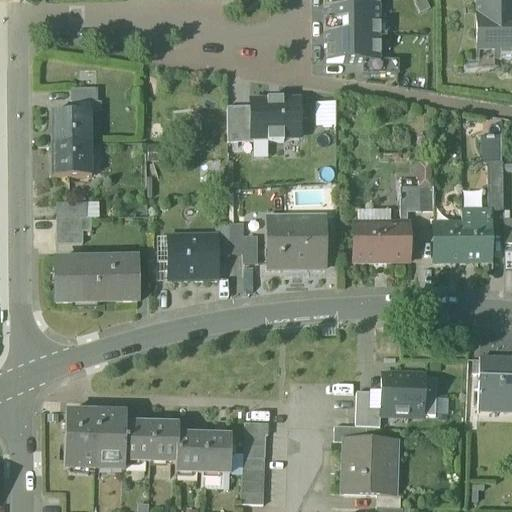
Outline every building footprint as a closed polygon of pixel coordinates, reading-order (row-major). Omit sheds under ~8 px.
[(325,50),(325,66),(361,65),(379,65),(378,0),(322,0),(323,50),(325,50)] [(492,64),(511,63),(511,0),(474,0),(475,17),(474,17),(474,57),(492,57),(492,64)] [(397,65),(379,65),(361,65),(361,77),(398,77),(397,65)] [(88,121),(99,121),(99,96),(69,97),(69,117),(88,116),(88,121)] [(282,141),(298,141),(297,103),(281,103),(281,101),(265,101),(265,103),(249,104),(249,110),(250,142),(251,142),(266,141),(266,145),(282,145),(282,141)] [(314,106),(314,130),(336,129),(335,106),(314,106)] [(251,146),(251,142),(250,142),(249,110),(225,110),(226,146),(251,146)] [(52,117),(52,149),(88,149),(88,121),(88,116),(69,117),(52,117)] [(479,142),(479,166),(486,166),(497,166),(497,142),(479,142)] [(88,181),(88,149),(52,149),(52,181),(88,181)] [(418,164),(419,191),(432,191),(433,165),(418,164)] [(487,215),(488,215),(502,215),(501,166),(497,166),(486,166),(487,215)] [(407,216),(419,216),(419,191),(399,191),(399,216),(407,216)] [(432,191),(419,191),(419,216),(432,216),(432,191)] [(55,207),(55,222),(84,222),(83,207),(55,207)] [(98,207),(83,207),(84,222),(90,222),(98,221),(98,207)] [(356,214),(356,229),(389,229),(389,214),(356,214)] [(460,215),(460,229),(461,266),(489,265),(488,228),(488,215),(487,215),(460,215)] [(90,222),(84,222),(55,222),(55,248),(82,248),(82,235),(90,235),(90,222)] [(302,274),(323,274),(323,223),(279,223),(279,241),(266,241),(266,274),(287,274),(287,272),(302,272),(302,274)] [(502,247),(511,247),(511,223),(502,224),(502,247)] [(215,260),(228,260),(228,229),(214,229),(215,239),(215,260)] [(241,229),(228,229),(228,260),(240,260),(241,270),(253,270),(252,240),(242,240),(241,229)] [(356,268),(407,268),(407,229),(399,229),(389,229),(356,229),(356,268)] [(433,266),(461,266),(460,229),(450,229),(450,232),(436,232),(436,229),(433,229),(433,266)] [(165,285),(215,285),(215,260),(215,239),(197,240),(197,245),(165,246),(165,265),(165,285)] [(55,306),(136,307),(137,264),(55,264),(55,306)] [(147,286),(165,285),(165,265),(147,265),(147,286)] [(511,363),(476,362),(474,418),(476,418),(476,414),(511,414),(511,363)] [(392,379),(388,379),(379,379),(379,388),(379,397),(378,420),(378,421),(421,422),(422,420),(423,382),(423,380),(420,380),(420,379),(392,378),(392,379)] [(435,383),(423,382),(422,420),(434,421),(434,418),(434,402),(435,383)] [(379,388),(369,397),(379,397),(379,388)] [(378,420),(379,397),(369,397),(355,396),(354,419),(378,420)] [(434,402),(434,418),(446,419),(446,403),(434,402)] [(92,474),(93,466),(94,418),(64,417),(62,473),(92,474)] [(123,467),(123,463),(124,427),(124,419),(94,418),(93,466),(123,467)] [(378,433),(378,421),(378,420),(354,419),(353,432),(378,433)] [(123,463),(149,464),(150,428),(124,427),(123,463)] [(242,427),(242,438),(264,439),(266,439),(267,429),(242,427)] [(149,464),(175,465),(176,440),(177,429),(150,428),(149,464)] [(332,448),(344,449),(344,447),(357,447),(357,440),(365,441),(365,433),(332,431),(332,448)] [(242,438),(242,450),(263,451),(264,439),(242,438)] [(175,475),(201,476),(203,441),(176,440),(175,465),(175,475)] [(230,442),(203,441),(201,476),(229,477),(229,458),(230,442)] [(342,500),(373,501),(374,498),(384,499),(386,468),(392,469),(393,449),(357,447),(344,447),(344,449),(342,500)] [(242,458),(241,462),(263,463),(263,451),(242,450),(242,458)] [(241,462),(242,458),(229,458),(229,477),(229,479),(241,479),(241,474),(241,462)] [(241,462),(241,474),(263,474),(263,463),(241,462)] [(391,499),(392,469),(386,468),(384,499),(391,499)] [(241,479),(241,485),(262,486),(263,474),(241,474),(241,479)] [(229,479),(229,477),(201,476),(201,493),(228,495),(229,479)] [(241,485),(240,497),(262,498),(262,486),(241,485)] [(470,489),(470,506),(476,506),(476,495),(482,495),(482,490),(470,489)] [(261,510),(262,498),(240,497),(240,509),(261,510)] [(372,511),(397,511),(398,499),(391,499),(384,499),(374,498),(373,501),(372,511)]
